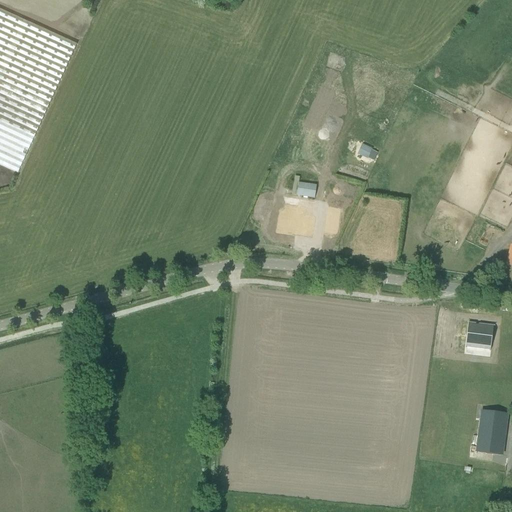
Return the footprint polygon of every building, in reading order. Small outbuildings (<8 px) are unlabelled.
[(0,10),(0,165),(18,174),(76,45),(0,10)] [(368,159),(372,151),(372,150),(363,146),(359,155),(368,159)] [(323,187),(298,184),(299,178),(295,177),(294,183),(292,195),(321,200),(323,187)] [(333,187),(340,194),(347,187),(341,180),(333,187)] [(294,215),(281,213),(278,232),(291,234),(291,232),(310,235),(312,219),(293,217),(294,215)] [(338,219),(328,218),(326,232),(336,233),(338,219)] [(477,324),(470,323),(466,348),(467,348),(467,347),(490,350),(490,351),(491,351),(494,327),(480,325),(478,326),(477,326),(477,324)] [(482,412),(477,453),(501,455),(506,415),(482,412)]
